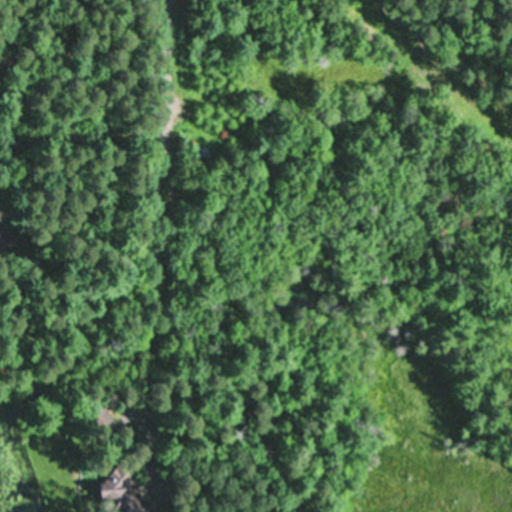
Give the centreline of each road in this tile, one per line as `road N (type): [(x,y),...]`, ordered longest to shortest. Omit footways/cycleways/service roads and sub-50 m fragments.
road 1 (residential): [(0,154),(31,158),(121,119),(166,65),(166,0)]
road 2 (residential): [(166,65),(152,325)]
